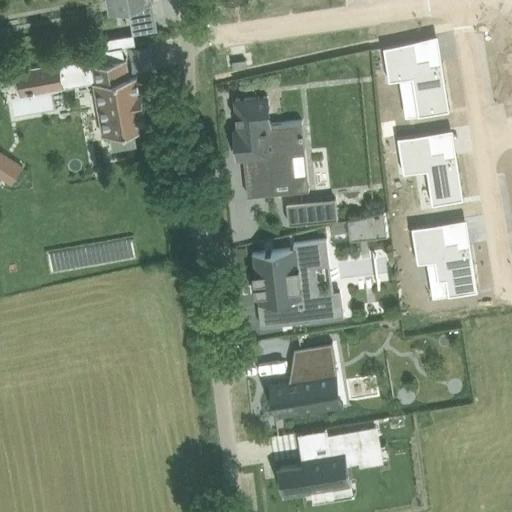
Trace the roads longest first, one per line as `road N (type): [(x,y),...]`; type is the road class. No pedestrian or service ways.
road 1 (unclassified): [(240,511),(189,114),(188,37)]
road 2 (residential): [(504,289),(457,0)]
road 3 (residential): [(188,37),(429,0)]
